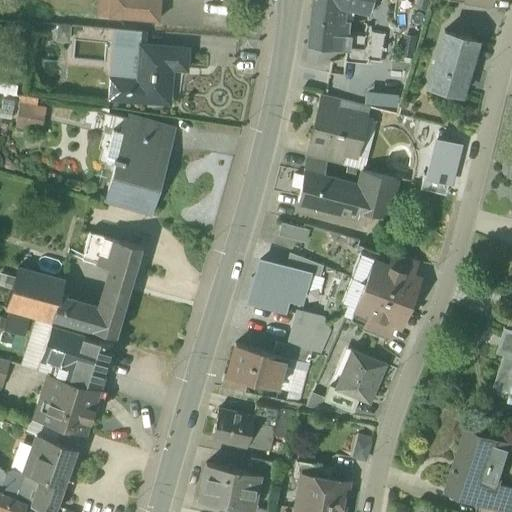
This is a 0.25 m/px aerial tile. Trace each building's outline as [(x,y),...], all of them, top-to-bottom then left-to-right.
[(98,0),(96,17),(158,23),(160,0),(98,0)] [(370,0),(315,0),(315,2),(345,8),(368,13),(370,0)] [(345,8),(315,2),(309,45),(341,49),(344,22),(341,22),(345,8)] [(474,38),(442,29),(427,84),(441,87),(442,84),(460,89),(466,66),(468,67),(472,53),(470,53),(474,38)] [(363,36),(348,34),(345,57),(379,61),(383,34),(364,31),(363,36)] [(135,48),(113,46),(111,81),(137,82),(140,47),(136,47),(135,48)] [(188,50),(140,46),(140,47),(137,82),(135,102),(151,103),(151,95),(169,96),(172,70),(186,71),(188,50)] [(137,82),(111,81),(109,100),(135,102),(137,82)] [(365,90),(364,103),(398,107),(399,94),(365,90)] [(362,118),(337,112),(339,101),(322,97),(318,110),(321,111),(312,144),(310,143),(309,145),(340,153),(342,147),(354,150),(362,118)] [(43,110),(21,104),(15,126),(38,132),(43,110)] [(134,121),(125,118),(120,134),(129,137),(134,121)] [(168,131),(134,121),(129,137),(164,147),(168,131)] [(120,134),(112,132),(105,159),(112,161),(113,158),(122,160),(129,137),(120,134)] [(164,147),(129,137),(122,160),(113,158),(112,161),(116,162),(105,200),(150,213),(157,191),(152,189),(164,147)] [(449,182),(459,144),(436,138),(427,174),(423,173),(420,187),(422,187),(444,193),(447,182),(449,182)] [(340,153),(309,145),(306,158),(326,163),(337,166),(340,153)] [(326,163),(306,158),(304,172),(297,205),(315,209),(322,181),(326,163)] [(396,181),(362,172),(357,190),(364,192),(358,212),(386,219),(396,181)] [(357,190),(322,181),(315,209),(347,218),(347,217),(356,219),(358,212),(364,192),(357,190)] [(307,232),(281,225),(278,237),(304,245),(307,232)] [(117,240),(89,233),(84,254),(69,250),(68,257),(110,267),(117,240)] [(139,247),(117,240),(110,267),(109,268),(131,275),(139,247)] [(416,260),(392,253),(387,265),(387,266),(410,275),(410,274),(416,260)] [(290,256),(287,270),(309,276),(320,279),(323,269),(290,256)] [(410,275),(387,266),(387,265),(372,259),(363,284),(407,301),(417,277),(410,274),(410,275)] [(287,270),(261,263),(250,305),(285,314),(288,301),(302,305),(309,276),(287,270)] [(63,280),(18,268),(4,309),(51,322),(52,319),(51,318),(58,298),(58,297),(63,280)] [(131,275),(109,268),(97,309),(91,330),(114,336),(131,275)] [(407,301),(363,284),(353,308),(368,315),(369,313),(391,322),(391,323),(398,326),(407,301)] [(58,297),(58,298),(51,318),(52,319),(91,330),(97,309),(58,297)] [(391,322),(369,313),(368,315),(363,329),(385,337),(391,323),(391,322)] [(8,314),(4,331),(24,336),(29,318),(8,314)] [(297,314),(288,346),(312,353),(320,355),(329,334),(324,322),(297,314)] [(83,334),(50,324),(40,359),(53,363),(50,373),(98,389),(112,345),(82,336),(83,334)] [(511,324),(511,327),(503,325),(503,327),(510,330),(493,381),(508,386),(504,396),(509,397),(511,389),(511,324)] [(288,346),(275,343),(272,355),(285,358),(284,360),(308,366),(312,353),(288,346)] [(272,355),(235,345),(227,376),(227,377),(247,382),(276,390),(284,360),(285,358),(272,355)] [(385,364),(350,350),(335,386),(329,384),(329,385),(358,398),(368,402),(385,364)] [(53,363),(40,359),(36,370),(49,374),(49,373),(50,373),(53,363)] [(247,382),(227,377),(227,376),(224,375),(219,389),(244,394),(247,382)] [(358,398),(329,385),(323,399),(351,411),(352,412),(358,398)] [(93,400),(51,387),(41,420),(82,433),(86,418),(90,419),(93,409),(90,408),(93,400)] [(323,399),(311,393),(305,406),(350,414),(351,411),(323,399)] [(279,411),(255,405),(252,418),(253,418),(246,447),(269,452),(279,411)] [(252,418),(218,410),(211,439),(246,447),(253,418),(252,418)] [(509,441),(469,427),(449,486),(482,498),(488,500),(509,441)] [(358,433),(352,454),(366,458),(372,437),(358,433)] [(52,511),(77,447),(36,435),(22,471),(38,479),(32,506),(46,511),(52,511)] [(276,465),(249,460),(247,471),(259,474),(258,474),(273,477),(276,465)] [(330,466),(295,460),(292,474),(300,476),(301,474),(305,475),(328,479),(330,466)] [(247,471),(206,463),(198,499),(240,508),(251,510),(251,508),(258,474),(259,474),(247,471)] [(22,471),(19,470),(11,468),(6,470),(4,473),(0,469),(0,492),(0,493),(26,503),(32,506),(38,479),(22,471)] [(305,475),(301,474),(300,476),(294,509),(304,511),(339,511),(346,482),(328,479),(305,475)] [(0,492),(0,511),(22,511),(26,503),(0,493),(0,492)] [(488,500),(482,498),(476,511),(507,511),(509,507),(488,500)] [(46,511),(32,506),(26,503),(22,511),(46,511)]
